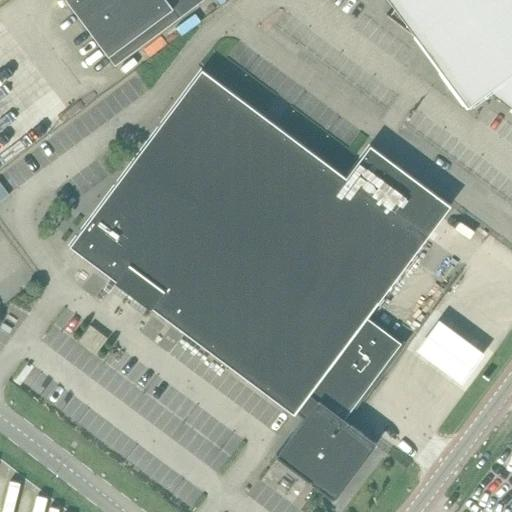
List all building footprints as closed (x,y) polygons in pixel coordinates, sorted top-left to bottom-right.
[(170,24),(152,0),(65,0),(114,65),(170,24)] [(152,0),(170,24),(202,0),(152,0)] [(511,0),(387,0),(394,9),(389,14),(414,37),(467,107),(489,91),(511,108),(511,0)] [(69,246),(293,414),(366,317),(366,318),(450,206),(369,145),(345,177),(201,70),(69,246)] [(401,343),(366,318),(366,317),(293,414),(302,421),(275,456),(334,500),(375,444),(343,420),(401,343)]
